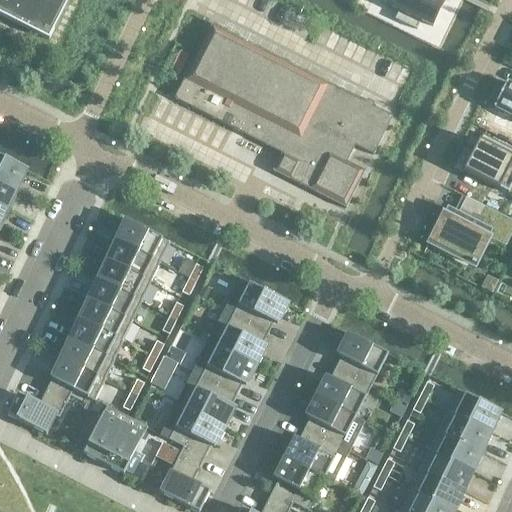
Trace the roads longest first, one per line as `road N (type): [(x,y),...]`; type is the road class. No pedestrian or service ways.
road 1 (residential): [(510,0),(370,293)]
road 2 (residential): [(95,157),(312,262),(336,282)]
road 3 (residential): [(336,282),(221,511)]
road 4 (residential): [(95,157),(0,357)]
road 5 (residential): [(77,143),(147,0)]
road 6 (residential): [(370,293),(511,365)]
